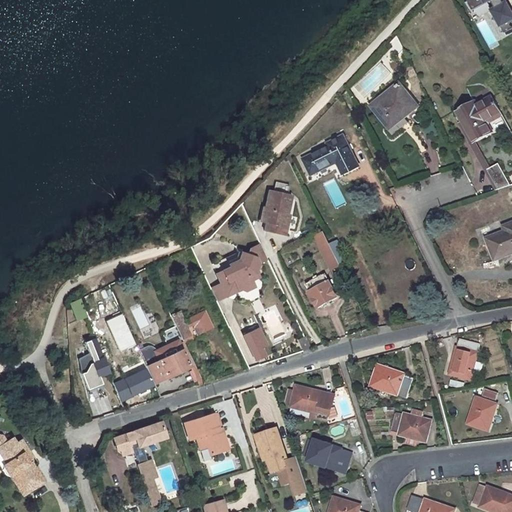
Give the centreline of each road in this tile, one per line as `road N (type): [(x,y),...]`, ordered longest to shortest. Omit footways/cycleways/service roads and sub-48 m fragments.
road 1 (residential): [(459,322),(68,435)]
road 2 (residential): [(468,185),(409,215),(459,322)]
road 3 (residential): [(384,511),(379,483),(389,470),(511,453)]
